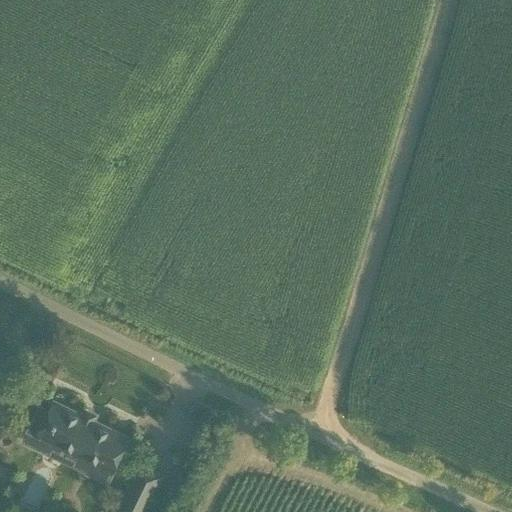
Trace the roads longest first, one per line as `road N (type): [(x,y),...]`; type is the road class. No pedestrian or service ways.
road 1 (unclassified): [(0,278),(478,511)]
road 2 (unknown): [(324,439),(448,0)]
